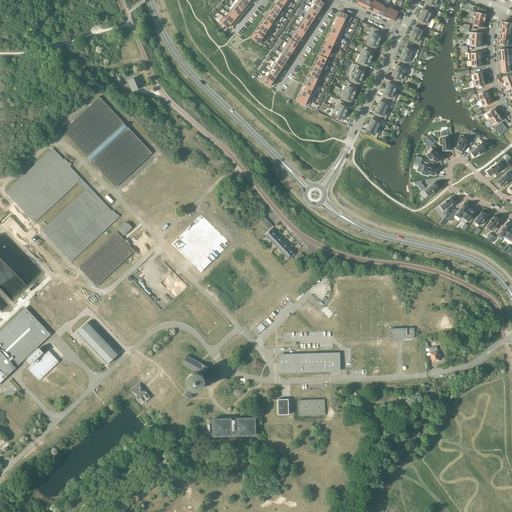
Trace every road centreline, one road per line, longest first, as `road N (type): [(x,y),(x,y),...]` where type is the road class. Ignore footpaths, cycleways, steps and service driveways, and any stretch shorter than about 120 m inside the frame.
road 1 (residential): [(504,341),(494,302),(461,281),(345,255),(289,225),(158,86)]
road 2 (tertiary): [(277,158),(178,58),(149,0)]
road 3 (residential): [(511,218),(451,190),(447,171),(460,160),(511,200)]
road 4 (tertiary): [(509,291),(462,255),(360,227)]
road 5 (residential): [(338,163),(402,33)]
